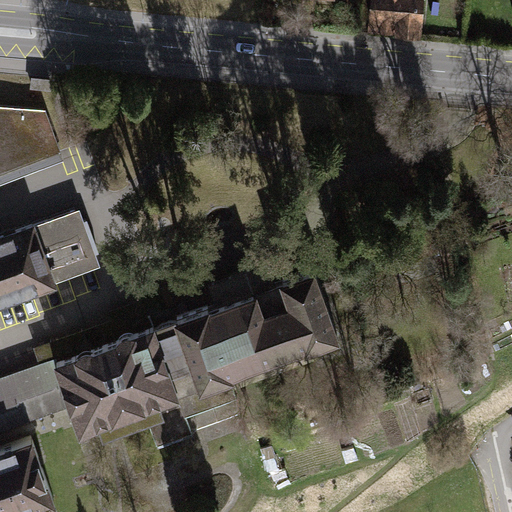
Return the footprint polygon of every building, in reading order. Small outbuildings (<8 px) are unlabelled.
[(369,0),(367,29),(420,33),(422,0),(369,0)] [(0,106),(0,172),(60,150),(44,110),(0,106)] [(0,238),(0,299),(99,264),(80,211),(0,238)] [(0,424),(68,401),(78,430),(104,421),(108,433),(147,419),(156,444),(190,433),(184,415),(223,402),(216,384),(348,337),(322,263),(0,376),(0,424)] [(0,511),(49,511),(56,510),(30,435),(0,445),(0,511)]
